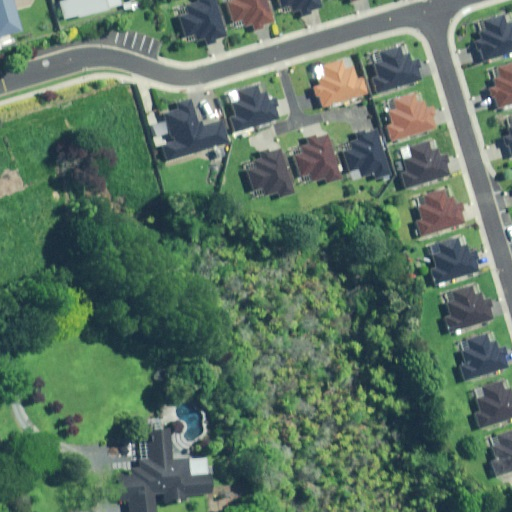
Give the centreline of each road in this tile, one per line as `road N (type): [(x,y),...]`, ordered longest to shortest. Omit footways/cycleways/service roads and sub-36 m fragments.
road 1 (residential): [(0,82),(96,55),(187,77),(428,11)]
road 2 (residential): [(511,293),(428,11)]
